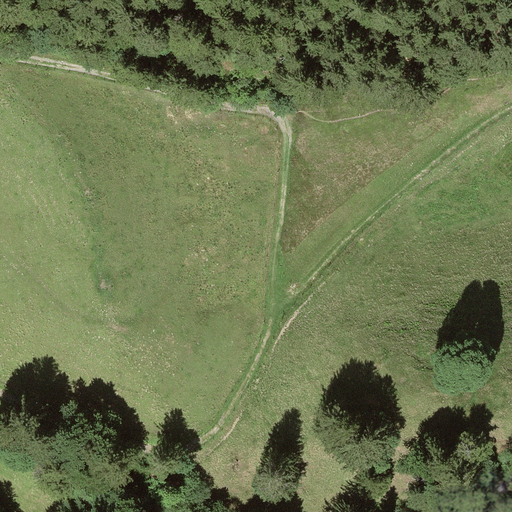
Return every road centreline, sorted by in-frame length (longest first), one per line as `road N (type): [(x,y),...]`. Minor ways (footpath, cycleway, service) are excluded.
road 1 (track): [(270,328),(289,156),(277,111),(0,57)]
road 2 (track): [(511,107),(457,142),(360,228),(270,328)]
road 3 (track): [(169,454),(72,429),(0,392)]
road 4 (track): [(270,328),(215,433),(169,454)]
